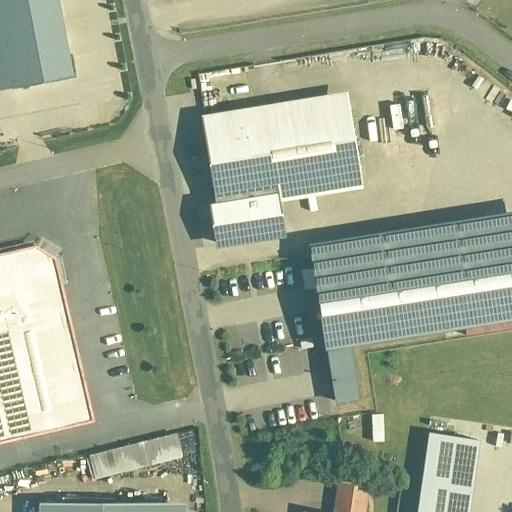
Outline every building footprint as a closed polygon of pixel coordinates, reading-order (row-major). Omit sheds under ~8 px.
[(0,0),(0,86),(72,73),(58,0),(0,0)] [(197,117),(216,241),(285,231),(279,191),(362,179),(349,94),(197,117)] [(323,346),(511,317),(511,211),(307,243),(323,346)] [(0,439),(93,417),(49,235),(0,246),(0,439)] [(370,414),(369,441),(385,441),(385,414),(370,414)] [(88,476),(179,459),(174,434),(83,451),(88,476)] [(429,435),(418,511),(468,511),(478,441),(429,435)] [(364,511),(369,482),(337,477),(332,511),(364,511)] [(33,497),(32,511),(182,511),(182,497),(33,497)]
